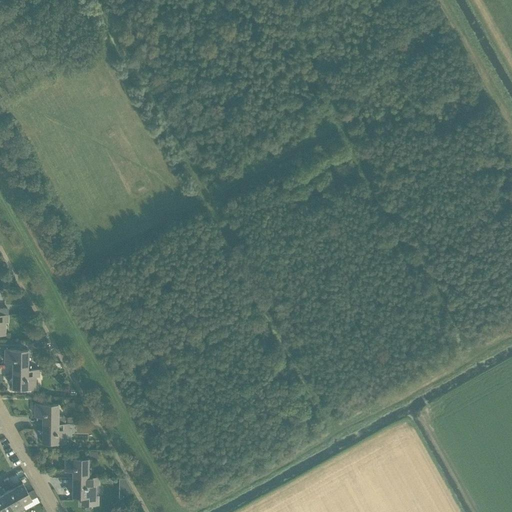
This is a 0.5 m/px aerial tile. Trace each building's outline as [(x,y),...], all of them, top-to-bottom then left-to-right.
[(9,315),(0,315),(0,334),(4,335),(4,323),(9,323),(9,315)] [(4,362),(14,362),(14,369),(26,369),(26,363),(27,363),(27,350),(5,350),(4,362)] [(26,369),(14,369),(13,375),(12,375),(12,388),(34,388),(35,376),(40,376),(40,370),(26,369)] [(35,416),(44,417),(43,423),(56,423),(56,424),(64,424),(64,417),(57,417),(57,404),(35,404),(35,416)] [(69,424),(64,424),(56,424),(56,423),(43,423),(43,430),(42,430),(42,442),(65,442),(65,430),(69,430),(69,424)] [(74,471),(74,477),(86,478),(86,471),(88,471),(88,458),(65,458),(65,471),(74,471)] [(99,478),(86,478),(74,477),(73,484),(72,484),(72,497),(81,497),(81,505),(99,506),(99,497),(95,497),(95,484),(99,484),(99,478)] [(119,477),(119,498),(132,490),(125,477),(119,477)] [(13,487),(13,488),(22,504),(25,509),(40,501),(33,489),(27,492),(22,483),(13,487)] [(9,490),(4,493),(13,509),(14,511),(19,511),(25,509),(22,504),(13,488),(13,487),(11,484),(7,486),(9,490)] [(0,507),(2,511),(7,511),(13,509),(4,493),(0,494),(0,507)]
